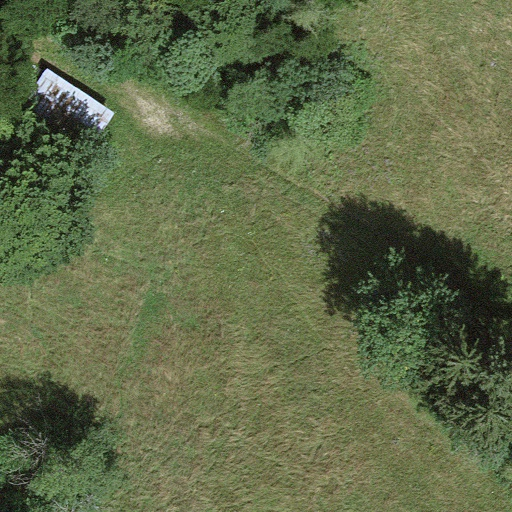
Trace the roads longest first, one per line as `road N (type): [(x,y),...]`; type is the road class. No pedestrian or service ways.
road 1 (track): [(62,57),(441,274),(511,337)]
road 2 (track): [(202,137),(119,180),(0,204)]
